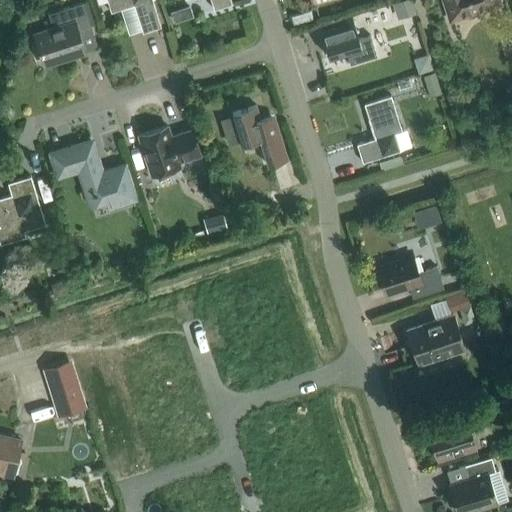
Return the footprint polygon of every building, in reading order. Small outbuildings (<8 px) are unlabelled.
[(142,33),(161,27),(151,0),(106,0),(110,13),(133,5),(142,33)] [(210,0),(213,10),(232,4),(230,0),(210,0)] [(442,0),(450,23),(504,6),(502,0),(442,0)] [(53,30),(34,36),(43,65),(84,52),(77,31),(91,27),(83,3),(47,14),(53,30)] [(328,58),(345,53),(348,62),(374,54),(367,33),(357,36),(352,19),(340,23),(341,27),(320,34),(328,58)] [(79,72),(87,95),(101,90),(93,67),(79,72)] [(394,134),(402,131),(390,96),(363,104),(374,139),(356,144),(362,163),(400,151),(394,134)] [(242,146),(257,141),(265,166),(287,159),(272,112),(259,117),(256,106),(232,113),(242,146)] [(178,162),(200,155),(192,130),(177,135),(178,136),(171,138),(167,127),(138,136),(151,176),(180,167),(178,162)] [(45,154),(53,179),(78,172),(88,205),(107,199),(110,208),(136,200),(125,163),(102,170),(92,139),(45,154)] [(0,198),(0,244),(24,237),(23,231),(45,225),(30,176),(7,183),(11,195),(0,198)] [(443,288),(436,267),(418,273),(413,257),(378,268),(387,294),(409,287),(413,298),(443,288)] [(418,365),(464,350),(453,315),(406,329),(418,365)] [(58,414),(87,405),(71,357),(43,366),(58,414)] [(0,369),(0,372),(15,419),(46,409),(31,360),(0,369)] [(122,486),(188,466),(157,362),(91,382),(122,486)] [(437,461),(476,449),(466,418),(427,430),(437,461)] [(18,452),(21,440),(0,435),(0,473),(13,476),(15,464),(23,466),(26,454),(18,452)] [(449,485),(457,511),(469,511),(496,503),(487,474),(495,472),(491,458),(464,466),(467,475),(463,481),(449,485)]
